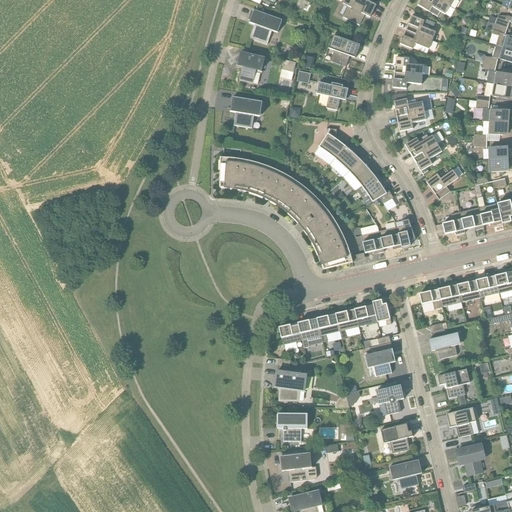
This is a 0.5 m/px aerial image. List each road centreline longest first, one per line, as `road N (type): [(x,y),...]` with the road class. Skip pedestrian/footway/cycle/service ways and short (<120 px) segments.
road 1 (residential): [(440,264),(419,205),(371,128),(368,104),(401,0)]
road 2 (residential): [(310,293),(272,307),(256,332),(248,416),(256,511)]
road 3 (residential): [(449,511),(396,274)]
road 4 (residential): [(190,190),(231,0)]
road 5 (residential): [(310,293),(299,259),(277,232),(247,216),(211,213)]
